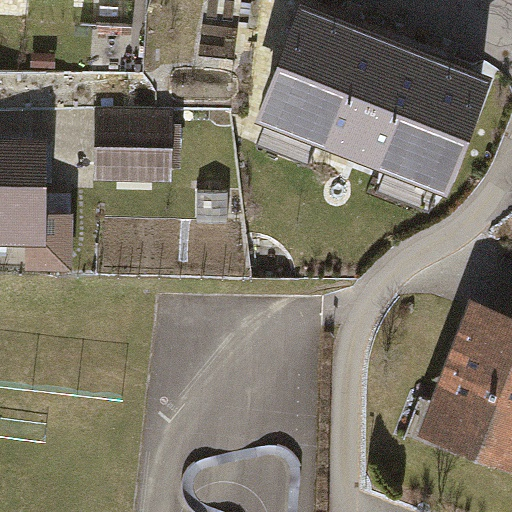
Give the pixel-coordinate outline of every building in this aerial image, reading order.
[(391,32),(307,0),(298,0),(255,111),(346,147),(391,32)] [(491,70),(391,32),(346,147),(446,186),(491,70)] [(174,111),(97,107),(94,173),(171,177),(174,111)] [(47,130),(0,130),(0,237),(25,238),(47,238),(47,209),(47,130)] [(229,190),(198,190),(198,219),(229,220),(229,190)] [(72,209),(47,209),(47,238),(25,238),(25,266),(72,267),(72,209)] [(511,311),(472,296),(421,429),(511,463),(511,311)]
